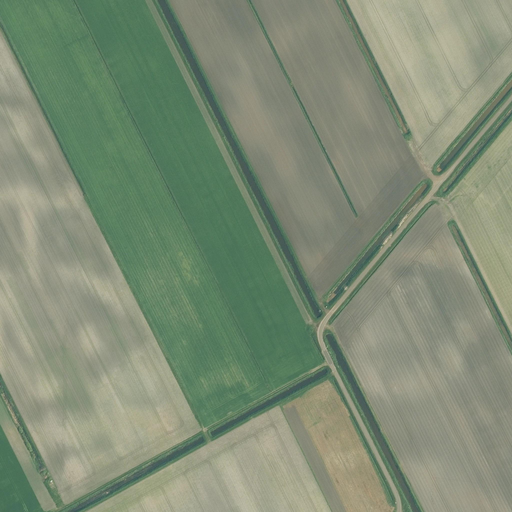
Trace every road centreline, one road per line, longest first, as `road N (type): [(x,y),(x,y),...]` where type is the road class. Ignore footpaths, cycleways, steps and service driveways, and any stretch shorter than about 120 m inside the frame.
road 1 (unclassified): [(396,497),(319,331),(511,100)]
road 2 (track): [(324,322),(423,511)]
